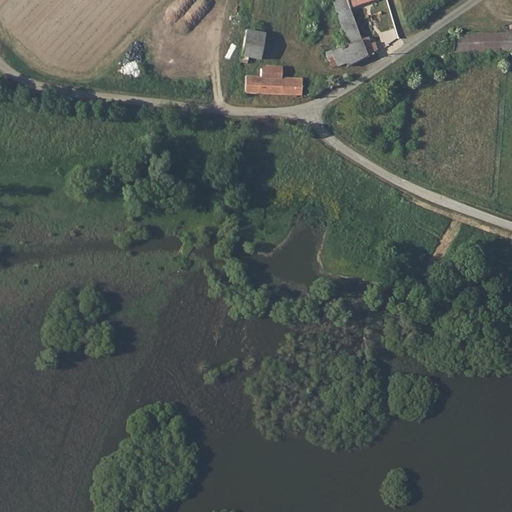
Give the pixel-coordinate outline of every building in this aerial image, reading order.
[(341,49),(331,53),(338,67),(346,63),(347,66),(368,54),(363,39),(351,8),(347,0),(332,0),(345,39),(338,42),(341,49)] [(249,63),(251,57),(261,59),(264,33),(247,30),(242,61),(249,63)] [(511,50),(511,31),(469,34),(469,36),(453,36),(450,38),(449,41),(449,43),(451,46),(455,46),(455,51),(511,50)] [(374,43),(371,36),(363,39),(368,54),(382,48),(380,41),(374,43)] [(331,67),(338,67),(331,53),(331,51),(325,53),(331,67)] [(284,78),(285,68),(267,66),(267,68),(264,71),(262,78),(247,78),(246,82),(246,95),(304,96),(304,80),(284,78)]
